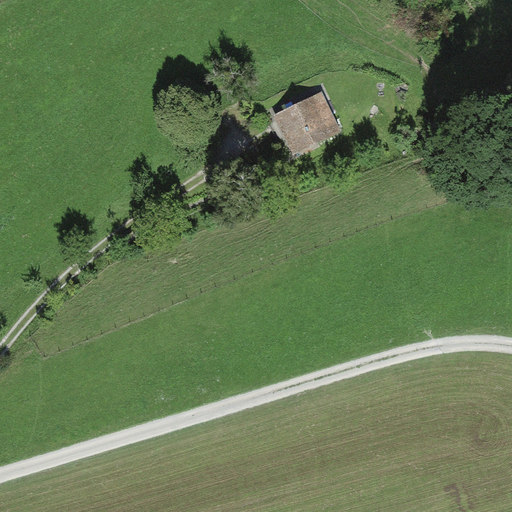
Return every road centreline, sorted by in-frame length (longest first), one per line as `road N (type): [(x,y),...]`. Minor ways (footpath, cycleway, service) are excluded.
road 1 (track): [(0,476),(407,354),(511,346)]
road 2 (track): [(0,358),(35,310),(108,246),(276,129)]
